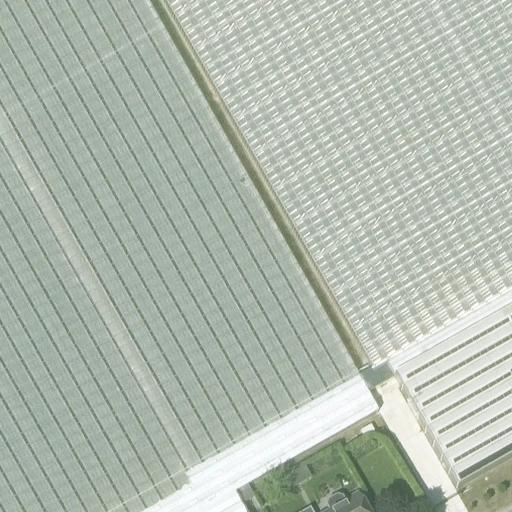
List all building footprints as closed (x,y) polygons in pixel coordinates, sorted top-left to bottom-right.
[(511,0),(0,0),(0,511),(125,511),(359,381),(370,374),(511,294),(511,0)] [(511,294),(370,374),(383,398),(400,388),(457,489),(511,458),(511,294)] [(359,381),(125,511),(244,511),(241,507),(234,494),(244,489),(377,414),(359,381)] [(360,432),(363,439),(374,433),(370,426),(360,432)] [(244,489),(234,494),(241,507),(251,501),(244,489)] [(344,503),(342,498),(336,497),(327,502),(326,508),(327,511),(366,511),(357,496),(344,503)]
